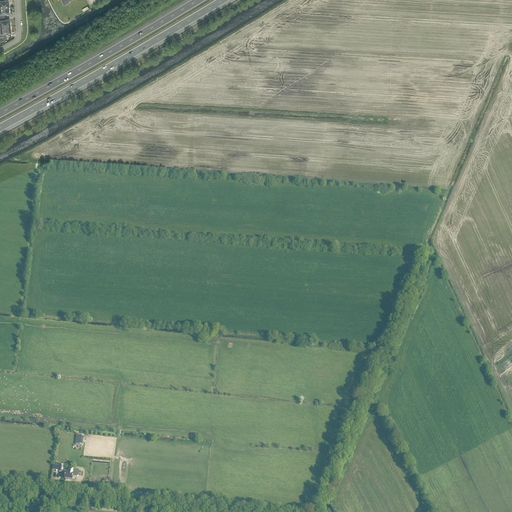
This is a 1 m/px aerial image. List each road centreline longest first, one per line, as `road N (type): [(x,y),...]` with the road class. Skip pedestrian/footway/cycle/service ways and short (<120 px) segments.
road 1 (motorway): [(0,127),(222,0)]
road 2 (motorway): [(197,0),(0,113)]
